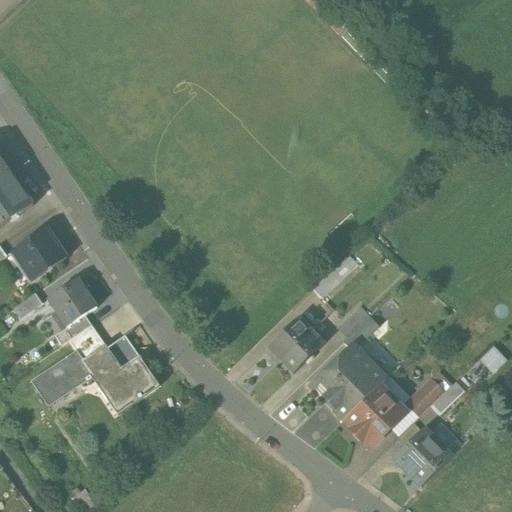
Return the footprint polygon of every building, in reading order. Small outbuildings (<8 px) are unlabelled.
[(0,158),(0,183),(12,175),(0,158)] [(12,175),(0,183),(0,228),(33,206),(12,175)] [(47,230),(14,252),(23,265),(19,267),(30,284),(65,259),(47,230)] [(334,272),(312,292),(322,303),(344,282),(334,272)] [(97,308),(78,280),(48,300),(68,328),(97,308)] [(35,295),(14,309),(21,319),(42,306),(35,295)] [(354,334),(343,345),(351,354),(354,351),(355,353),(379,330),(369,320),(354,334)] [(300,321),(268,351),(281,364),(312,334),(300,321)] [(92,326),(68,343),(75,353),(77,351),(84,361),(105,347),(92,326)] [(346,326),(333,338),(341,347),(343,345),(354,334),(346,326)] [(312,334),(281,364),(293,377),(324,346),(312,334)] [(125,338),(107,350),(105,347),(84,361),(77,351),(75,353),(32,382),(49,409),(86,383),(87,384),(91,381),(91,380),(97,376),(123,412),(118,415),(119,417),(159,387),(148,372),(147,373),(124,341),(126,340),(125,338)] [(355,353),(354,351),(351,354),(314,390),(345,422),(379,389),(389,380),(368,358),(364,362),(355,353)] [(431,382),(406,407),(419,421),(430,410),(445,396),(431,382)] [(445,396),(430,410),(438,418),(463,393),(456,386),(445,396)] [(379,389),(345,422),(354,431),(353,432),(353,437),(358,443),(363,444),(365,442),(372,450),(406,416),(379,389)] [(451,461),(424,433),(394,462),(395,462),(398,459),(412,474),(409,477),(421,489),(451,461)]
